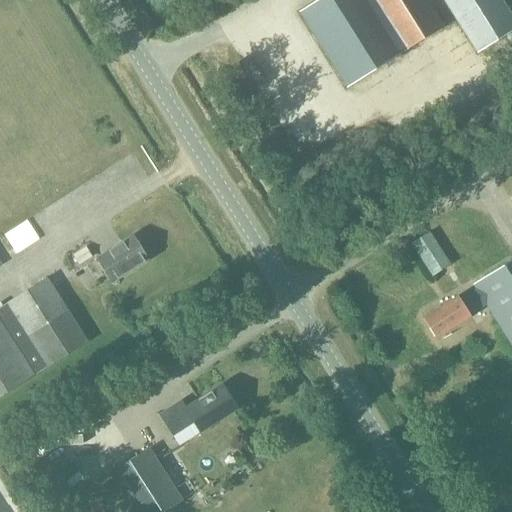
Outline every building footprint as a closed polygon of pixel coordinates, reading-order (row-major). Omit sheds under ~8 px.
[(441,26),(425,0),(317,0),(299,12),(346,86),(441,26)] [(511,0),(442,0),(476,53),(511,29),(511,0)] [(14,252),(38,239),(26,218),(3,231),(14,252)] [(432,276),(449,265),(428,232),(411,243),(432,276)] [(110,283),(147,259),(133,235),(95,259),(95,260),(85,266),(94,280),(103,273),(110,283)] [(476,289),(459,299),(469,315),(486,305),(511,346),(511,260),(473,285),(476,289)] [(26,335),(66,311),(45,278),(6,303),(26,335)] [(469,315),(459,299),(457,296),(422,318),(434,338),(469,316),(469,315)] [(0,396),(86,342),(66,311),(26,335),(6,303),(0,306),(0,396)] [(133,375),(142,370),(138,364),(130,370),(133,375)] [(199,433),(237,409),(222,385),(173,416),(169,409),(158,416),(172,436),(192,423),(199,433)] [(109,474),(133,511),(165,511),(182,502),(149,449),(109,474)] [(133,511),(109,474),(109,473),(88,487),(104,511),(133,511)]
